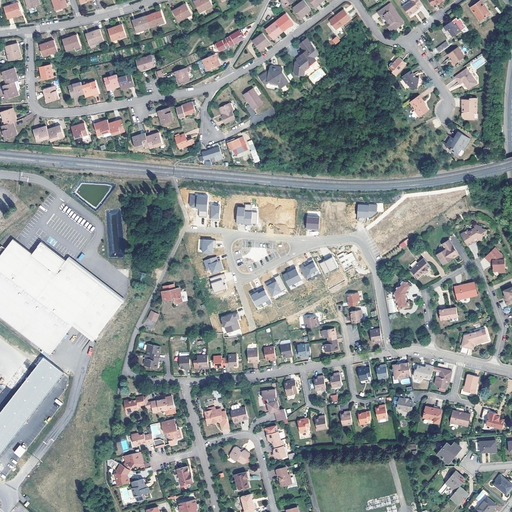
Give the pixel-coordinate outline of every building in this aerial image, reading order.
[(26,0),(30,9),(39,5),(37,0),(26,0)] [(64,0),(52,0),(56,10),(66,6),(66,4),(64,0)] [(210,0),(201,0),(200,1),(201,2),(195,5),(200,15),(214,7),(210,0)] [(294,0),(293,0),(280,0),(281,1),(279,3),(284,8),(294,0)] [(422,4),(418,0),(411,0),(402,7),(409,16),(419,8),(418,7),(422,4)] [(311,10),(304,1),(294,9),(301,18),(311,10)] [(485,11),(487,9),(481,1),(472,7),(481,20),(488,15),(485,11)] [(13,5),(13,4),(4,7),(8,18),(23,13),(20,3),(13,5)] [(394,29),(404,23),(390,3),(377,12),(382,19),(384,17),(388,22),(385,24),(390,31),(393,28),(394,29)] [(193,16),(188,7),(182,10),(182,9),(174,13),(179,24),(193,16)] [(351,19),(344,10),(336,16),(337,17),(334,19),(333,18),(330,20),(334,26),(335,25),(338,28),(351,19)] [(165,24),(162,14),(156,15),(148,17),(151,28),(165,24)] [(293,24),(286,14),(276,22),(284,32),(293,24)] [(136,33),(151,28),(148,17),(139,20),(139,21),(133,23),(136,33)] [(457,18),(444,27),(447,31),(448,30),(453,37),(467,27),(460,18),(458,20),(457,18)] [(284,32),(276,22),(266,31),(269,34),(272,38),(273,40),(284,32)] [(126,36),(123,27),(117,29),(116,28),(108,30),(112,41),(126,36)] [(104,41),(100,30),(91,33),(92,34),(86,36),(89,46),(104,41)] [(240,33),(239,31),(230,37),(216,43),(217,47),(218,48),(221,51),(235,45),(234,43),(243,38),(242,37),(243,36),(242,34),(241,32),(240,33)] [(270,44),(262,35),(253,42),(261,51),(265,48),(270,44)] [(336,36),(332,40),(335,44),(340,41),(336,36)] [(80,47),(77,37),(71,39),(71,38),(62,40),(66,51),(75,49),(80,47)] [(320,54),(307,38),(300,44),(306,52),(301,55),(302,56),(303,57),(301,58),(298,60),(296,62),(295,72),(297,75),(305,75),(306,71),(311,67),(311,66),(313,63),(314,58),(315,58),(320,54)] [(57,52),(54,41),(45,44),(46,45),(40,47),(43,57),(57,52)] [(436,49),(439,53),(449,46),(447,42),(436,49)] [(18,52),(19,52),(17,43),(6,46),(9,61),(19,59),(18,52)] [(465,56),(458,47),(448,54),(451,57),(452,57),(453,58),(452,60),(455,63),(465,56)] [(203,59),(209,71),(221,65),(217,56),(216,53),(203,59)] [(154,66),(151,56),(137,61),(140,71),(154,66)] [(405,65),(405,64),(402,61),(403,60),(399,56),(394,62),(394,61),(391,62),(390,63),(390,66),(391,66),(390,67),(394,70),(393,71),(397,75),(405,65)] [(54,77),(50,64),(40,67),(41,72),(42,75),(41,75),(42,80),(54,77)] [(177,76),(179,79),(178,80),(179,82),(180,83),(190,79),(187,70),(188,70),(187,67),(184,68),(175,72),(176,76),(177,76)] [(270,68),(270,72),(270,74),(267,75),(266,74),(261,77),(266,86),(270,83),(278,84),(282,88),(289,83),(285,76),(283,77),(282,75),(282,72),(283,69),(282,68),(271,67),(270,68)] [(308,76),(313,84),(326,75),(321,67),(308,76)] [(15,82),(18,81),(17,76),(14,68),(3,71),(7,84),(15,82)] [(455,77),(460,84),(463,82),(464,81),(465,82),(466,83),(465,84),(468,88),(470,88),(473,86),(477,84),(467,69),(455,77)] [(411,70),(401,77),(402,79),(401,80),(404,84),(405,84),(408,88),(416,90),(419,79),(416,78),(416,77),(414,78),(413,77),(414,76),(411,70)] [(131,74),(119,78),(121,86),(122,90),(128,88),(135,85),(131,74)] [(108,90),(121,86),(119,78),(117,75),(104,79),(108,90)] [(7,84),(3,85),(7,98),(19,95),(15,82),(7,84)] [(95,82),(83,86),(85,94),(86,98),(99,93),(95,82)] [(83,86),(82,83),(68,87),(73,99),(85,94),(83,86)] [(59,98),(55,85),(43,89),(47,102),(59,98)] [(254,88),(246,93),(251,101),(250,102),(255,109),(264,102),(254,88)] [(424,101),(419,95),(410,101),(414,108),(413,109),(419,116),(428,110),(424,104),(423,102),(424,101)] [(471,98),(471,100),(462,100),(462,107),(465,107),(465,110),(465,112),(462,114),(462,119),(474,119),(474,112),(476,114),(477,98),(471,98)] [(182,106),(177,108),(180,118),(186,116),(186,115),(196,112),(194,106),(196,105),(195,102),(182,106)] [(225,114),(223,115),(227,123),(236,118),(233,111),(234,110),(231,102),(221,107),(225,114)] [(174,120),(170,107),(158,111),(160,115),(163,124),(174,120)] [(13,122),(16,121),(15,116),(12,108),(1,111),(5,124),(13,122)] [(121,119),(109,123),(111,131),(112,134),(125,130),(121,119)] [(109,123),(107,120),(95,124),(98,135),(111,131),(109,123)] [(5,124),(2,126),(6,139),(17,135),(13,122),(5,124)] [(88,134),(84,123),(71,127),(75,138),(82,136),(83,139),(87,137),(87,135),(88,134)] [(50,137),(51,141),(64,136),(61,125),(47,129),(50,137)] [(47,129),(46,126),(34,130),(37,142),(50,137),(47,129)] [(149,144),(150,148),(163,144),(160,132),(147,137),(149,144)] [(470,139),(458,132),(455,138),(454,139),(451,137),(446,145),(452,148),(451,148),(453,149),(456,150),(454,153),(458,156),(462,149),(464,150),(470,139)] [(147,137),(145,133),(133,137),(137,148),(149,144),(147,137)] [(181,136),(176,137),(181,148),(195,143),(193,139),(188,141),(187,139),(185,134),(181,136)] [(234,138),(227,141),(233,155),(247,149),(242,137),(235,140),(234,138)] [(248,141),(254,163),(259,161),(253,140),(248,141)] [(206,151),(202,154),(203,156),(201,157),(203,162),(209,158),(215,157),(216,160),(222,158),(219,147),(214,148),(206,151)] [(207,217),(209,196),(190,195),(190,205),(192,207),(197,207),(197,206),(200,206),(200,208),(199,216),(207,217)] [(245,207),(244,224),(249,225),(249,223),(257,224),(258,212),(251,211),(251,204),(246,204),(245,207)] [(369,205),(358,204),(357,221),(365,221),(366,217),(371,217),(377,211),(378,204),(369,204),(369,205)] [(220,220),(221,206),(212,205),(211,220),(213,220),(213,219),(215,219),(215,220),(220,220)] [(221,206),(220,220),(224,220),(224,218),(229,218),(229,206),(221,206)] [(244,224),(245,207),(235,206),(234,222),(237,223),(237,224),(244,224)] [(271,226),(276,226),(277,210),(272,210),(272,212),(264,212),(263,224),(268,224),(271,225),(271,226)] [(289,227),(294,227),(295,210),(290,210),(290,211),(280,211),(280,223),(287,223),(288,222),(290,222),(289,227)] [(308,216),(308,212),(300,211),(299,227),(302,227),(302,228),(307,228),(308,216)] [(308,216),(307,228),(311,229),(312,228),(314,228),(314,229),(319,229),(320,217),(308,216)] [(486,229),(480,228),(481,226),(474,224),(473,226),(473,227),(468,231),(466,230),(460,234),(467,245),(474,241),(473,239),(474,238),(475,237),(477,239),(480,240),(481,236),(485,234),(486,229)] [(0,315),(50,354),(73,325),(75,322),(96,338),(123,302),(67,259),(67,260),(42,241),(33,253),(13,238),(6,249),(2,246),(0,247),(0,315)] [(216,240),(204,239),(203,252),(213,253),(214,244),(216,245),(216,240)] [(408,239),(399,244),(402,248),(410,243),(408,239)] [(441,244),(444,249),(436,254),(442,264),(452,258),(452,257),(453,256),(454,255),(455,256),(458,254),(448,239),(441,244)] [(502,254),(494,247),(484,257),(490,263),(493,263),(493,264),(493,266),(493,271),(498,270),(498,272),(505,271),(503,258),(501,259),(502,254)] [(343,253),(337,256),(345,270),(353,266),(354,267),(359,264),(352,252),(348,254),(346,252),(343,253)] [(339,267),(332,255),(328,257),(329,258),(320,263),(325,274),(339,267)] [(70,256),(67,259),(123,302),(126,298),(70,256)] [(215,261),(214,257),(204,260),(208,270),(212,269),(213,273),(224,269),(221,260),(215,261)] [(321,273),(313,258),(309,261),(310,262),(310,264),(306,266),(306,264),(301,267),(307,278),(311,276),(312,278),(321,273)] [(422,258),(410,269),(417,277),(422,272),(424,273),(426,271),(427,269),(426,268),(429,265),(422,258)] [(302,278),(296,266),(291,268),(292,270),(288,272),(283,274),(289,285),(302,278)] [(225,273),(210,278),(213,287),(212,288),(213,293),(227,288),(224,278),(226,278),(225,273)] [(286,288),(279,275),(275,277),(277,281),(272,283),(272,281),(267,284),(273,295),(286,288)] [(411,284),(403,279),(399,285),(397,284),(393,291),(395,303),(396,302),(397,309),(410,307),(408,300),(407,300),(406,295),(408,291),(407,291),(411,284)] [(461,287),(454,289),(457,300),(476,295),(473,282),(462,285),(462,287),(461,287)] [(273,302),(264,286),(257,290),(258,291),(252,294),(258,305),(267,300),(269,304),(273,302)] [(511,302),(511,286),(503,290),(505,294),(507,299),(505,300),(507,304),(511,302)] [(172,287),(165,289),(165,290),(162,291),(164,301),(173,299),(175,303),(182,302),(179,288),(172,289),(172,287)] [(347,294),(348,297),(348,301),(349,302),(348,302),(348,306),(357,304),(356,301),(359,300),(357,292),(347,294)] [(453,316),(457,316),(456,307),(450,308),(439,310),(440,320),(453,318),(453,316)] [(351,311),(351,315),(352,320),(351,320),(352,323),(358,322),(360,321),(360,318),(362,318),(360,309),(351,311)] [(160,315),(152,311),(149,318),(156,322),(160,315)] [(237,313),(220,318),(223,327),(224,326),(226,332),(239,328),(237,322),(235,323),(234,319),(238,318),(237,313)] [(304,318),(306,327),(319,325),(318,321),(317,322),(317,321),(316,319),(315,315),(304,318)] [(96,338),(75,322),(73,325),(93,341),(96,338)] [(334,332),(335,331),(334,326),(322,328),(323,336),(327,336),(328,340),(336,338),(335,334),(334,334),(334,333),(334,332)] [(381,341),(378,328),(368,330),(370,342),(374,341),(375,341),(377,340),(377,342),(381,341)] [(474,341),(474,343),(483,341),(483,343),(489,341),(485,328),(480,330),(480,331),(465,335),(463,346),(468,347),(470,341),(473,342),(474,341)] [(338,350),(337,345),(336,346),(336,342),(337,342),(336,338),(328,340),(329,344),(325,345),(326,352),(338,350)] [(289,357),(293,357),(290,340),(281,341),(280,343),(280,345),(282,357),(286,356),(287,356),(289,356),(289,357)] [(299,355),(303,355),(307,354),(307,355),(311,354),(309,344),(309,343),(297,346),(299,355)] [(151,352),(150,356),(158,358),(159,354),(157,354),(158,352),(158,351),(159,351),(160,346),(149,344),(147,352),(151,352)] [(272,361),(276,360),(274,347),(264,349),(265,360),(269,360),(270,359),(272,359),(272,361)] [(254,362),(255,364),(259,363),(257,350),(247,351),(248,362),(252,362),(254,362)] [(45,355),(0,413),(0,455),(66,372),(45,355)] [(232,365),(234,365),(237,365),(237,355),(229,356),(229,358),(225,358),(226,367),(230,367),(230,366),(232,365)] [(156,362),(158,362),(158,358),(150,356),(146,356),(145,360),(146,360),(144,368),(156,370),(157,365),(156,365),(156,363),(156,362)] [(190,369),(189,356),(179,357),(180,368),(184,368),(185,368),(187,368),(187,370),(190,369)] [(205,369),(208,368),(207,356),(197,357),(197,361),(194,361),(194,367),(196,368),(198,368),(202,368),(203,368),(205,367),(205,369)] [(223,366),(223,367),(226,367),(225,358),(222,359),(222,356),(213,357),(214,367),(218,367),(219,367),(223,366)] [(408,363),(400,364),(400,366),(399,366),(398,366),(396,365),(393,365),(394,373),(398,376),(405,375),(405,376),(411,375),(408,363)] [(387,377),(385,364),(381,364),(382,366),(380,366),(379,366),(375,367),(377,378),(387,377)] [(423,368),(422,366),(418,365),(417,369),(415,369),(413,375),(414,377),(418,378),(421,380),(424,377),(431,378),(433,370),(434,367),(426,365),(425,367),(425,369),(424,368),(423,368)] [(370,366),(366,367),(366,368),(363,369),(362,369),(359,370),(360,380),(368,378),(368,376),(371,375),(370,366)] [(441,369),(434,367),(433,370),(440,372),(439,377),(437,376),(435,384),(437,387),(445,389),(446,385),(447,382),(449,382),(452,371),(441,368),(441,369)] [(340,372),(337,373),(337,374),(335,374),(334,375),(330,375),(332,387),(342,385),(340,372)] [(479,377),(468,374),(464,391),(475,394),(479,377)] [(326,388),(324,375),(320,376),(320,377),(319,378),(318,378),(314,379),(316,390),(326,388)] [(295,381),(291,381),(291,382),(288,383),(288,382),(283,383),(285,395),(293,393),(293,389),(296,388),(296,386),(295,382),(295,381)] [(286,419),(287,418),(285,409),(280,410),(278,402),(278,401),(277,401),(276,401),(276,397),(277,397),(276,389),(263,391),(264,398),(267,398),(268,397),(268,400),(270,407),(270,408),(269,408),(269,409),(270,412),(275,411),(276,411),(277,413),(276,413),(278,421),(286,419)] [(144,396),(144,395),(136,397),(136,399),(130,400),(129,400),(129,399),(125,400),(127,411),(134,410),(133,408),(139,407),(139,405),(145,404),(144,396)] [(147,396),(144,396),(145,404),(146,408),(153,406),(151,401),(148,402),(147,396)] [(154,412),(165,410),(167,409),(168,415),(176,413),(173,397),(171,396),(167,397),(166,398),(164,398),(163,399),(151,401),(153,406),(154,412)] [(408,400),(408,399),(406,399),(403,398),(403,399),(399,398),(397,408),(402,409),(404,411),(411,412),(413,405),(415,404),(412,401),(408,400)] [(387,417),(385,404),(381,405),(382,406),(380,407),(379,407),(375,408),(377,419),(387,417)] [(243,418),(243,419),(249,418),(246,406),(233,410),(232,410),(232,411),(232,412),(234,421),(235,422),(240,421),(240,420),(240,419),(241,419),(243,418)] [(442,410),(438,409),(436,408),(434,408),(426,406),(424,417),(435,419),(434,422),(439,423),(441,417),(440,416),(442,410)] [(230,427),(226,411),(221,412),(220,409),(215,410),(211,411),(211,410),(208,411),(205,412),(207,418),(206,418),(207,424),(215,422),(218,421),(220,424),(221,429),(230,427)] [(496,413),(491,412),(491,410),(487,409),(484,419),(485,420),(487,420),(489,421),(488,424),(493,425),(492,426),(504,429),(506,420),(500,419),(500,417),(499,416),(497,416),(498,414),(496,413)] [(459,412),(459,411),(454,410),(451,422),(468,426),(471,414),(462,412),(462,413),(460,412),(459,412)] [(353,424),(350,411),(347,412),(347,413),(346,413),(345,414),(341,414),(343,426),(353,424)] [(370,411),(366,412),(366,413),(365,413),(362,413),(359,414),(360,424),(369,422),(368,420),(371,419),(370,411)] [(325,415),(321,416),(321,417),(320,417),(319,417),(315,418),(317,430),(327,428),(325,415)] [(175,418),(162,422),(165,432),(167,432),(170,443),(172,444),(175,444),(176,442),(175,438),(177,438),(182,437),(180,429),(178,429),(177,429),(176,428),(176,427),(177,427),(175,418)] [(311,430),(309,418),(304,419),(304,420),(301,421),(300,419),(297,420),(299,428),(302,427),(303,431),(311,430)] [(277,424),(268,427),(270,433),(268,433),(269,436),(270,442),(273,442),(275,441),(276,447),(274,449),(275,451),(276,455),(280,457),(287,455),(283,439),(282,439),(279,430),(278,430),(277,424)] [(132,435),(135,446),(139,445),(139,443),(140,443),(146,442),(146,443),(154,442),(152,433),(145,435),(145,433),(139,435),(139,433),(132,435)] [(154,442),(156,447),(165,445),(164,441),(160,439),(154,440),(154,442)] [(496,451),(496,440),(480,441),(481,452),(496,451)] [(448,462),(461,447),(455,442),(451,446),(447,442),(437,454),(448,462)] [(20,445),(13,453),(20,458),(26,450),(20,445)] [(243,450),(243,451),(241,450),(240,449),(241,448),(237,446),(236,446),(235,446),(230,455),(230,457),(236,460),(238,459),(244,463),(246,462),(250,454),(250,452),(245,449),(243,450)] [(117,470),(118,473),(115,474),(118,485),(130,482),(129,477),(128,477),(127,474),(128,474),(132,467),(134,463),(136,465),(139,466),(144,464),(141,451),(125,455),(126,461),(124,465),(112,458),(107,460),(108,465),(117,470)] [(188,466),(177,469),(183,491),(184,492),(188,491),(188,490),(187,483),(193,482),(192,476),(191,477),(190,474),(188,466)] [(287,466),(277,469),(279,477),(280,477),(281,476),(281,478),(282,480),(281,480),(282,486),(293,483),(291,474),(289,474),(287,466)] [(459,486),(465,479),(455,470),(446,482),(456,490),(459,486)] [(250,476),(249,471),(235,474),(238,488),(240,489),(250,486),(247,477),(250,476)] [(511,487),(511,484),(501,475),(494,484),(506,494),(511,487)] [(144,478),(132,481),(133,487),(132,487),(133,493),(136,494),(136,495),(138,501),(146,499),(145,493),(149,492),(150,490),(149,488),(148,487),(146,487),(146,485),(144,478)] [(459,486),(456,490),(450,497),(459,504),(468,493),(459,486)] [(251,493),(242,496),(246,510),(243,511),(254,511),(254,508),(255,508),(254,502),(253,498),(251,493)] [(489,511),(496,505),(486,496),(476,508),(480,511),(489,511)] [(196,499),(180,503),(181,508),(182,509),(182,511),(197,511),(198,511),(196,507),(196,504),(197,504),(196,499)]
